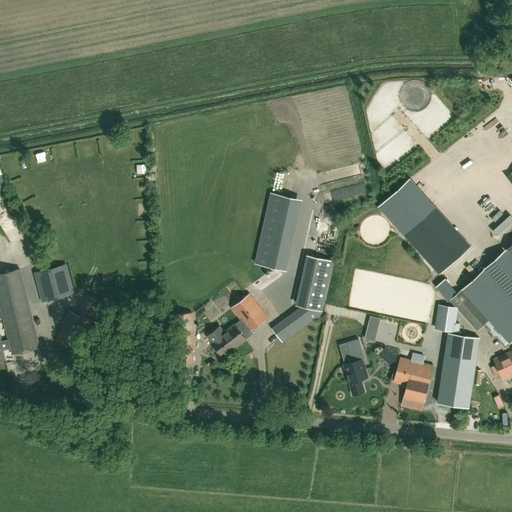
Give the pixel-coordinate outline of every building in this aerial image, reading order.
[(511,216),(511,186),(488,161),(485,164),(478,157),(467,167),(484,184),(476,191),(481,196),(486,191),(495,201),(496,200),(511,216)] [(255,263),(276,268),(292,197),(271,193),(255,263)] [(503,228),(511,221),(508,218),(500,225),(503,228)] [(511,244),(462,289),(489,320),(510,343),(511,340),(511,244)] [(42,301),(75,292),(67,263),(34,272),(42,301)] [(12,353),(39,346),(19,268),(0,272),(0,304),(5,326),(8,339),(0,341),(0,339),(0,360),(5,359),(2,348),(10,346),(12,353)] [(276,310),(292,302),(282,284),(267,292),(276,310)] [(462,289),(450,300),(455,307),(457,308),(477,330),(484,324),(489,320),(462,289)] [(68,309),(55,340),(76,349),(88,321),(91,322),(100,300),(87,294),(79,315),(68,309)] [(245,339),(241,333),(247,328),(249,331),(267,317),(250,294),(232,307),(241,320),(224,333),(219,327),(208,336),(212,342),(222,356),(245,339)] [(193,361),(191,343),(195,343),(193,312),(173,314),(174,342),(176,362),(193,361)] [(288,316),(272,328),(282,341),(298,330),(288,316)] [(374,341),(380,319),(370,316),(364,338),(374,341)] [(478,337),(448,333),(438,403),(468,407),(478,337)] [(359,339),(347,343),(352,362),(344,364),(349,382),(353,394),(364,391),(360,379),(367,377),(362,360),(364,359),(359,339)] [(511,350),(494,359),(504,380),(511,376),(511,350)] [(407,385),(403,398),(423,403),(433,365),(400,357),(394,381),(407,385)]
